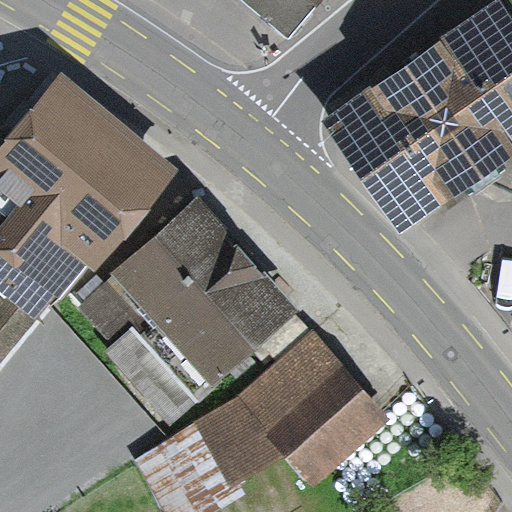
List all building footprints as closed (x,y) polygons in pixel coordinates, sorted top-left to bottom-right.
[(268,0),(291,19),(305,0),(268,0)] [(511,15),(501,0),(325,120),(403,231),(486,175),(511,190),(511,15)] [(0,365),(87,266),(95,272),(180,170),(61,71),(0,146),(0,365)] [(311,323),(197,198),(77,306),(113,346),(107,352),(172,423),(253,349),(267,364),(311,323)] [(392,420),(313,330),(237,399),(139,461),(168,511),(212,511),(246,493),(240,484),(282,454),(311,486),(392,420)]
